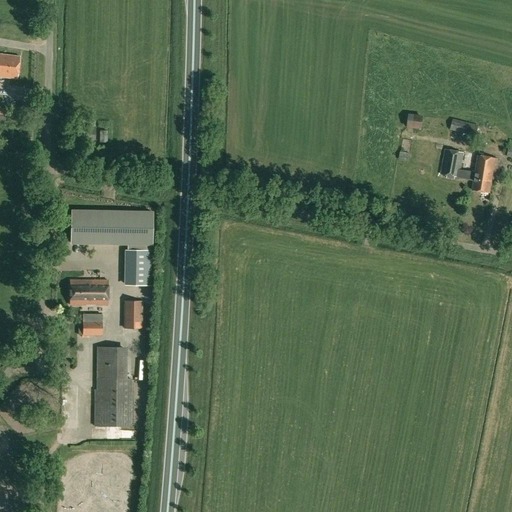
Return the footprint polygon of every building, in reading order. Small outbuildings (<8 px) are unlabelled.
[(0,76),(17,79),(20,56),(0,53),(0,76)] [(408,128),(422,129),(423,115),(409,114),(408,128)] [(450,130),(476,136),(478,125),(453,119),(450,130)] [(88,144),(95,144),(95,127),(78,127),(77,141),(88,141),(88,144)] [(472,190),(490,193),(494,164),(497,165),(498,158),(478,155),(475,173),(460,170),(463,152),(445,149),(441,174),(447,175),(447,177),(454,179),(455,177),(474,181),(472,190)] [(399,159),(409,161),(410,153),(400,152),(399,159)] [(73,211),(73,243),(154,245),(154,213),(73,211)] [(127,285),(151,285),(151,251),(127,250),(127,285)] [(70,305),(108,305),(108,280),(70,280),(70,305)] [(123,328),(141,328),(142,301),(123,301),(123,328)] [(83,335),(102,335),(102,321),(83,321),(83,335)] [(95,426),(131,426),(131,379),(122,379),(123,347),(97,347),(97,390),(95,390),(95,426)] [(84,403),(79,406),(87,419),(92,416),(84,403)]
